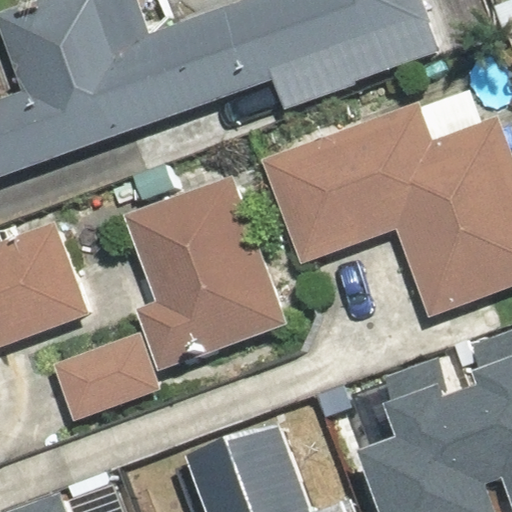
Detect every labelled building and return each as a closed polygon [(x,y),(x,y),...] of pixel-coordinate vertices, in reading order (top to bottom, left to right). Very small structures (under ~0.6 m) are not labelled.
[(454,58),(432,0),(275,0),(164,40),(149,0),(76,0),(12,23),(38,97),(0,110),(0,191),(292,87),(301,113),(454,58)] [(313,256),(406,221),(440,311),(511,283),(511,116),(511,114),(448,138),(431,93),(273,152),(313,256)] [(251,180),(141,221),(173,305),(149,314),(156,335),(173,380),(307,330),(251,180)] [(0,253),(0,362),(106,315),(66,224),(0,253)] [(511,511),(511,330),(397,371),(419,433),(379,446),(402,511),(511,511)] [(173,380),(156,335),(68,368),(90,425),(178,392),(173,380)] [(384,511),(374,483),(326,500),(301,430),(207,463),(224,511),(384,511)] [(35,511),(96,511),(90,493),(35,511)]
